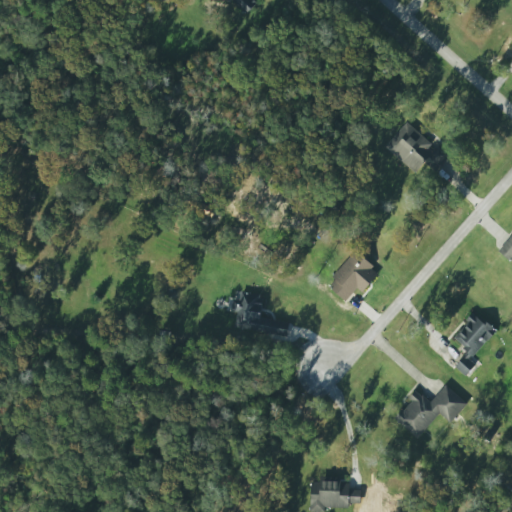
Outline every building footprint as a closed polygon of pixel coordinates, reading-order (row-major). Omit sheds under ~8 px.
[(414,174),(423,164),(433,172),(449,155),(437,144),(433,148),(405,122),(383,146),(414,174)] [(267,334),(270,320),(257,317),(261,296),(240,292),(232,327),(267,334)] [(493,331),(473,312),(450,336),(465,351),(451,366),(463,376),(473,365),(467,359),(493,331)] [(438,414),(448,423),(464,404),(443,385),(427,403),(414,391),(391,417),(415,439),(438,414)] [(323,507),(357,508),(357,490),(348,490),(348,482),(308,481),(307,511),(323,511),(323,507)]
